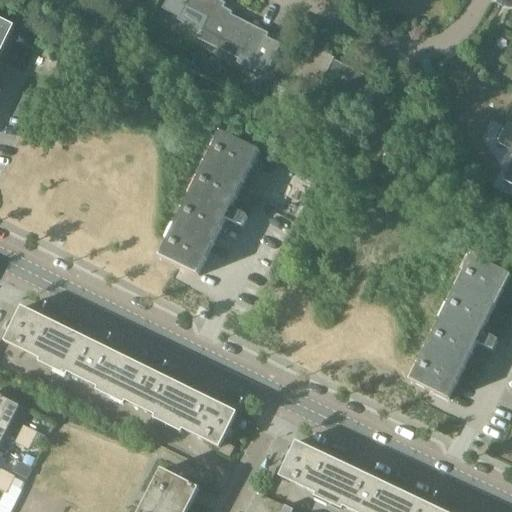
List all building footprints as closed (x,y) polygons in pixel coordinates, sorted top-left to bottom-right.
[(209,18),(202,31),(198,40),(239,61),(240,59),(253,65),(268,34),(222,11),(225,4),(217,0),(187,0),(185,6),(209,18)] [(0,44),(0,45),(1,45),(1,44),(0,44),(8,29),(8,30),(9,29),(8,28),(0,23),(0,44)] [(314,49),(295,88),(315,98),(327,75),(340,81),(338,89),(371,106),(381,84),(334,60),(335,59),(314,49)] [(271,84),(266,93),(277,98),(281,90),(271,84)] [(511,128),(505,126),(497,143),(511,151),(511,160),(502,181),(511,185),(511,128)] [(206,261),(206,260),(213,246),(214,245),(213,245),(220,230),(221,231),(221,230),(221,229),(226,219),(237,225),(242,227),(247,217),(242,214),(231,209),(236,199),(236,200),(237,199),(236,199),(243,184),(244,184),(244,183),(251,168),(251,169),(252,168),(251,168),(258,153),(259,153),(259,152),(221,133),(220,133),(220,134),(213,149),(212,148),(212,149),(212,150),(205,164),(204,165),(205,165),(198,180),(197,179),(197,180),(197,181),(190,196),(183,211),(182,210),(182,211),(175,226),(174,226),(174,227),(175,227),(167,242),(167,241),(166,242),(167,242),(160,257),(159,257),(159,258),(197,277),(198,277),(199,276),(198,276),(205,261),(206,262),(206,261)] [(410,382),(425,389),(448,401),(449,401),(450,400),(449,400),(456,385),(457,386),(457,385),(457,384),(464,370),(465,369),(464,369),(472,354),(472,355),(473,354),(472,353),(477,343),(488,349),(493,351),(498,341),(493,338),(482,333),(487,323),(488,323),(488,322),(495,307),(495,308),(496,307),(495,306),(503,292),(504,291),(503,291),(510,276),(511,277),(511,276),(511,275),(473,256),(472,257),(472,256),(471,257),(472,258),(465,272),(464,272),(464,273),(457,288),(456,287),(456,288),(457,288),(449,303),(448,304),(449,304),(442,319),(441,318),(441,319),(441,320),(434,334),(433,334),(433,335),(426,350),(425,350),(425,351),(426,351),(418,365),(417,366),(418,366),(411,381),(410,381),(410,382)] [(21,308),(4,343),(58,369),(75,334),(21,308)] [(58,369),(112,396),(129,361),(75,334),(58,369)] [(112,396),(166,423),(183,387),(129,361),(112,396)] [(237,414),(183,387),(166,423),(220,449),(237,414)] [(0,425),(8,429),(19,407),(2,399),(3,397),(0,395),(0,425)] [(0,445),(8,429),(0,425),(0,445)] [(19,435),(33,442),(37,433),(23,426),(19,435)] [(33,442),(19,435),(14,443),(28,450),(33,442)] [(279,478),(334,504),(350,468),(296,442),(279,478)] [(14,471),(28,478),(32,469),(19,462),(14,471)] [(178,477),(181,470),(175,467),(172,473),(178,477)] [(395,511),(404,494),(350,468),(334,504),(350,511),(395,511)] [(0,471),(0,479),(11,486),(15,477),(1,469),(0,471)] [(161,470),(140,511),(187,511),(199,490),(161,470)] [(11,486),(0,479),(0,491),(6,494),(11,486)] [(395,511),(442,511),(404,494),(395,511)]
